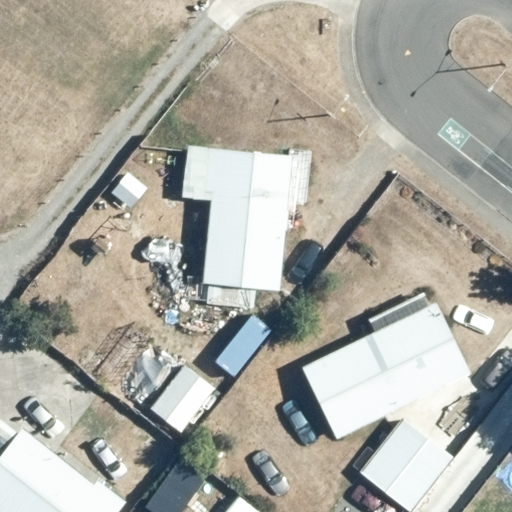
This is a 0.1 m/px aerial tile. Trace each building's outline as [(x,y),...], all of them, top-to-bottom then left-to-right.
[(281,154),(180,149),(178,197),(204,198),(200,284),(274,287),(281,154)] [(459,374),(420,293),(372,316),(377,325),(295,365),(330,437),(459,374)] [(210,385),(180,362),(146,409),(177,431),(210,385)] [(0,511),(109,511),(116,503),(14,428),(0,417),(0,511)] [(447,457),(398,418),(355,472),(404,511),(447,457)]
